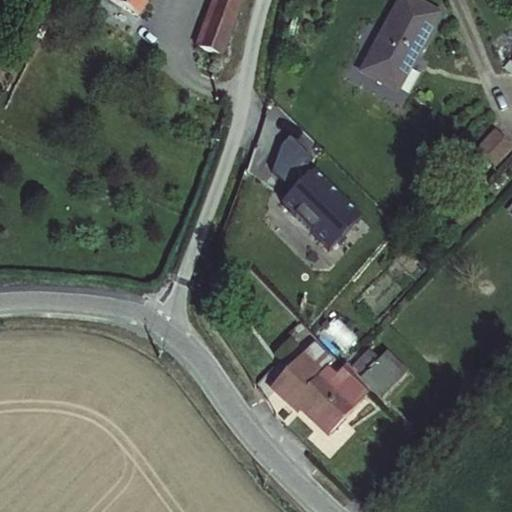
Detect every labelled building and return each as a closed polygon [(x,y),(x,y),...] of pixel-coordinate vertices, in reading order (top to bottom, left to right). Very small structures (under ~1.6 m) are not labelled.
[(123,0),(128,2),(143,11),(149,0),(219,0),(203,43),(224,55),(244,0),(123,0)] [(430,0),(411,0),(372,66),(403,84),(448,11),(430,0)] [(511,139),(498,127),(478,148),(497,165),(511,148),(511,139)] [(331,250),(361,220),(308,168),(313,161),(290,140),(279,151),(272,178),(293,197),(283,207),(331,250)] [(355,363),(362,373),(382,360),(375,349),(355,363)] [(386,397),(411,371),(389,351),(365,377),(386,397)] [(340,369),(324,386),(312,376),(319,368),(302,352),(269,387),(321,434),(361,388),(340,369)]
